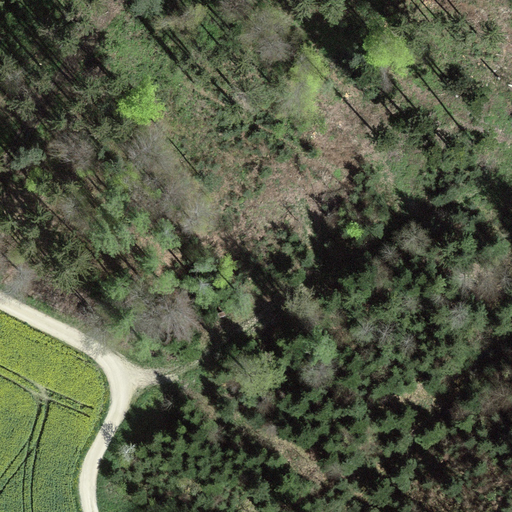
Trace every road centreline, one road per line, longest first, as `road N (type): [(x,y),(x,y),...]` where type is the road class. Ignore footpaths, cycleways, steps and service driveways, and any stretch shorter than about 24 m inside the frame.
road 1 (track): [(112,377),(511,175)]
road 2 (track): [(82,511),(79,479),(113,399),(112,377),(0,308)]
